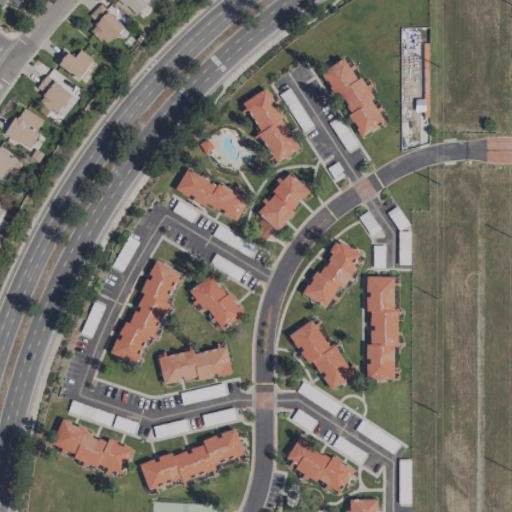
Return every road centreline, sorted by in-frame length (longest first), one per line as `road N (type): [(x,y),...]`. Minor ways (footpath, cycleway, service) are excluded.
road 1 (secondary): [(0,464),(32,344),(96,209),(161,119),(290,0)]
road 2 (residential): [(251,511),(262,464),(266,321),(286,266),(325,215),(362,187),(422,155),(467,149)]
road 3 (secondary): [(245,0),(133,102),(75,185),(0,343)]
road 4 (residential): [(78,394),(154,420),(236,399),(300,400),(393,462),(392,511)]
road 5 (residential): [(392,268),(391,233),(289,74)]
road 6 (residential): [(162,210),(78,394)]
road 7 (residential): [(277,284),(162,210)]
